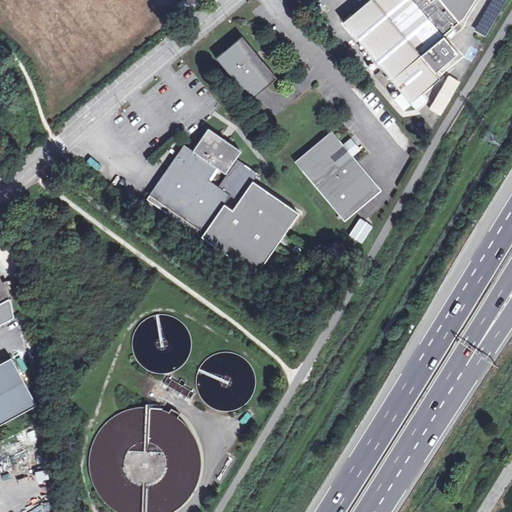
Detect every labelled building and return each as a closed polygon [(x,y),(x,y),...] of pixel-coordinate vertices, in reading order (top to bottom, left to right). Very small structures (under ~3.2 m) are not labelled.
[(443,37),(458,25),(465,19),(476,0),(368,0),(342,22),(410,104),(440,79),(435,74),(458,55),(443,37)] [(220,23),(239,8),(234,2),(215,17),(220,23)] [(216,58),(250,100),(276,77),(262,60),(256,53),(241,36),(216,58)] [(385,88),(390,84),(381,73),(375,77),(385,88)] [(448,73),(428,108),(440,115),(460,80),(448,73)] [(203,235),(200,239),(253,275),(297,215),(252,182),(257,174),(234,159),(239,151),(207,129),(191,152),(183,146),(147,196),(203,235)] [(348,178),(359,169),(332,136),(299,164),(343,216),(365,198),(348,178)] [(348,178),(365,198),(376,189),(359,169),(348,178)] [(128,195),(120,190),(117,194),(125,200),(128,195)] [(145,200),(200,239),(203,235),(147,196),(145,200)] [(359,217),(348,235),(361,243),(372,225),(359,217)] [(0,301),(8,298),(4,282),(0,283),(0,301)] [(141,324),(138,328),(137,329),(136,333),(135,335),(135,337),(134,341),(134,343),(134,347),(135,351),(136,353),(137,356),(139,360),(141,361),(145,365),(148,368),(152,370),(156,371),(158,371),(162,372),(164,372),(169,371),(173,370),(177,368),(179,368),(180,366),(183,363),(185,362),(186,360),(188,357),(190,351),(191,345),(191,341),(191,337),(190,335),(189,331),(188,330),(186,326),(185,325),(182,322),(177,318),(174,316),(172,316),(170,315),(166,314),(162,314),(156,315),(152,316),(150,317),(148,318),(145,320),(144,321),(141,324)] [(202,364),(199,368),(197,372),(196,377),(195,381),(195,386),(196,390),(197,395),(199,399),(201,403),(204,407),(208,410),(212,412),(216,414),(220,416),(225,417),(229,417),(234,417),(238,415),(243,414),(247,411),(251,409),(254,405),(257,402),(259,397),(260,393),(261,389),(262,384),(261,379),(260,375),(259,370),(257,366),(254,362),(251,359),(247,356),(243,354),(239,352),(234,351),(230,350),(225,351),(221,351),(216,353),(212,355),(208,357),(205,360),(202,364)] [(0,423),(38,403),(12,355),(0,361),(0,423)] [(196,391),(169,375),(165,382),(191,398),(196,391)] [(142,405),(126,409),(115,414),(112,417),(106,422),(97,435),(91,450),(90,467),(93,482),(100,496),(112,508),(118,511),(176,511),(186,506),(196,493),(203,479),(205,463),(203,447),(197,432),(186,420),(173,410),(166,407),(158,405),(142,405)] [(244,429),(250,418),(243,414),(237,425),(244,429)] [(36,479),(48,477),(46,468),(34,471),(36,479)]
